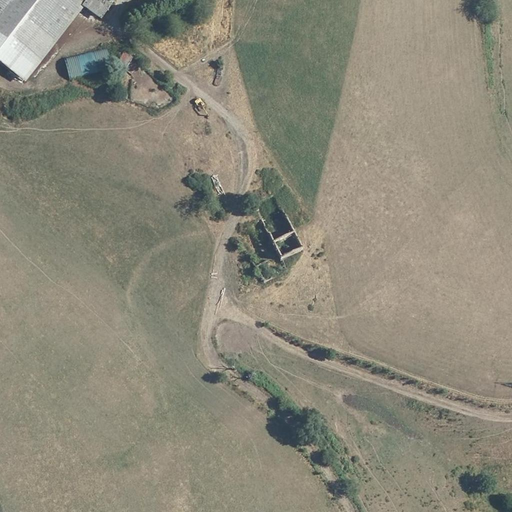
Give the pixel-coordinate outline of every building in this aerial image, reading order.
[(71,1),(71,0),(0,0),(0,1),(0,38),(25,59),(71,1)] [(99,5),(92,0),(71,0),(71,1),(74,4),(90,16),(99,5)] [(74,4),(71,1),(25,59),(27,61),(74,4)] [(106,47),(64,59),(70,80),(112,68),(106,47)] [(251,205),(281,261),(304,248),(274,193),(251,205)]
